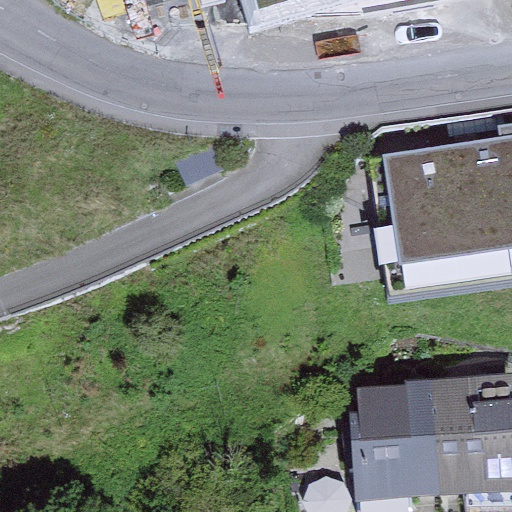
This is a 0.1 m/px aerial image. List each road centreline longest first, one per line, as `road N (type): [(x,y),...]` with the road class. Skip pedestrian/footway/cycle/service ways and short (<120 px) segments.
road 1 (residential): [(311,90),(274,180),(0,297)]
road 2 (tertiary): [(311,90),(228,94),(146,82),(0,6)]
road 3 (tertiary): [(511,64),(311,90)]
